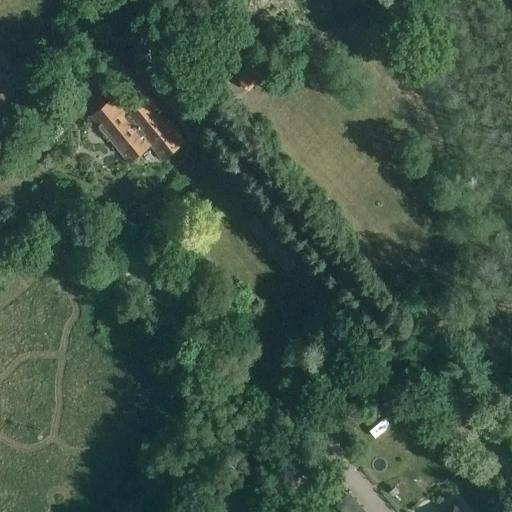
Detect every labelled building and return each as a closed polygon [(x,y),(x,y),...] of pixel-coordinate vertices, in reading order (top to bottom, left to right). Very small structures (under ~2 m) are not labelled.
[(172,12),(160,0),(133,0),(159,25),(172,12)] [(112,31),(118,38),(123,34),(134,47),(130,51),(138,60),(157,43),(140,24),(137,27),(134,24),(138,21),(131,13),(112,31)] [(129,161),(149,145),(161,159),(183,140),(149,99),(128,116),(113,99),(92,116),(129,161)] [(245,223),(258,238),(261,236),(270,247),(268,249),(286,270),(305,253),(265,206),(245,223)] [(460,442),(471,434),(461,420),(450,429),(460,442)] [(324,511),(358,511),(345,495),(324,511)] [(465,511),(456,500),(441,511),(465,511)]
